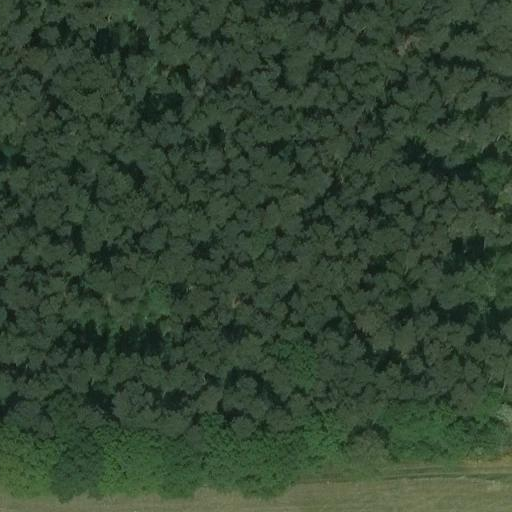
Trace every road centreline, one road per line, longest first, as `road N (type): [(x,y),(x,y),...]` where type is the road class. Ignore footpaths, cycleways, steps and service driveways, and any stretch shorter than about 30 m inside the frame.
road 1 (track): [(511,475),(0,469)]
road 2 (track): [(274,0),(311,473)]
